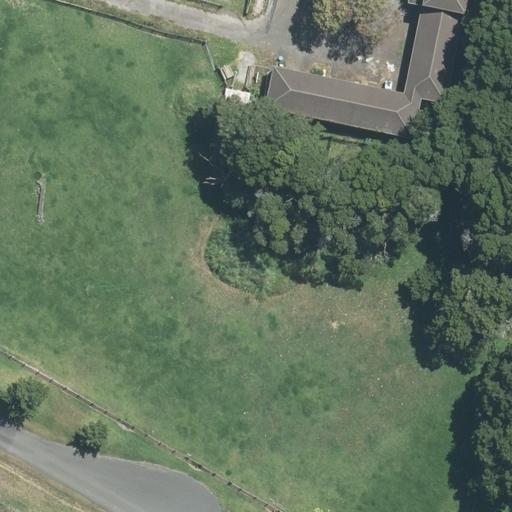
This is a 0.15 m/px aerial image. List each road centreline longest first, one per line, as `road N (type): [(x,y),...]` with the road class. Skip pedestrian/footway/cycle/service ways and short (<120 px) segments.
road 1 (residential): [(0,432),(172,511)]
road 2 (unknown): [(108,0),(228,21),(281,0)]
